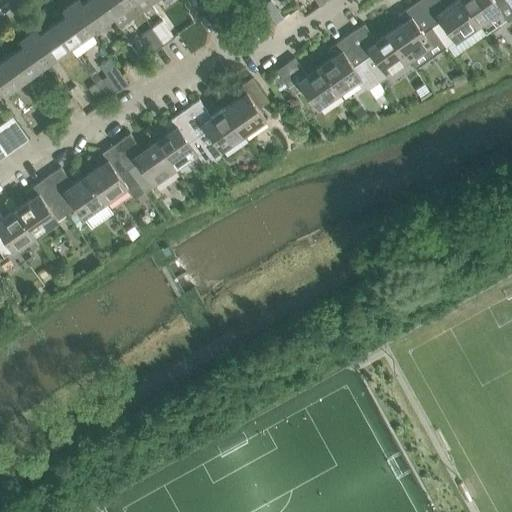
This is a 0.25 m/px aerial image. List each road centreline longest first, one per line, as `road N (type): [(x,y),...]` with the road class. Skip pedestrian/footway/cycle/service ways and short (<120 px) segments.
road 1 (residential): [(0,180),(50,145),(92,137),(227,43)]
road 2 (residential): [(227,43),(274,54),(359,0)]
